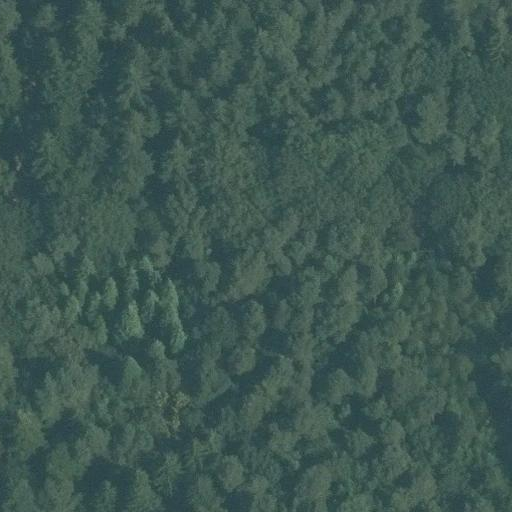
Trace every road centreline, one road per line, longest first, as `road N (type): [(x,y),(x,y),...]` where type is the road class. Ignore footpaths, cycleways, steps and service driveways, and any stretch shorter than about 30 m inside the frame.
road 1 (track): [(18,226),(511,203)]
road 2 (track): [(18,226),(39,0)]
road 3 (track): [(46,511),(0,401)]
